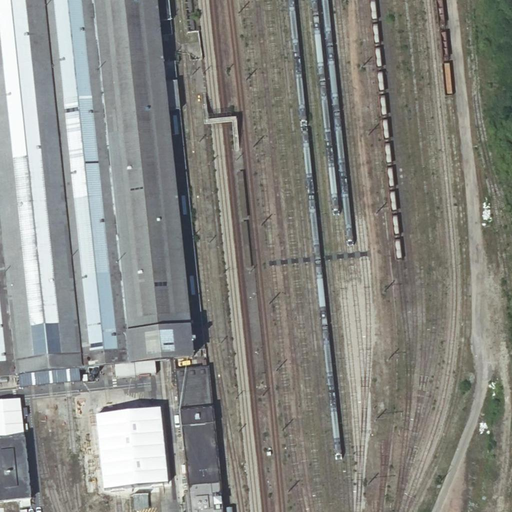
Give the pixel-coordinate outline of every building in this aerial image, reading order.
[(0,0),(0,378),(15,378),(16,391),(79,384),(78,371),(112,367),(113,380),(153,376),(152,363),(188,359),(187,352),(159,64),(156,36),(152,0),(0,0)] [(165,0),(152,0),(156,36),(169,35),(165,0)] [(172,63),(159,64),(187,352),(201,351),(172,63)] [(204,371),(173,373),(188,511),(219,511),(218,499),(204,371)] [(90,395),(99,491),(109,490),(101,394),(90,395)] [(0,434),(23,434),(23,415),(27,415),(27,405),(9,406),(9,402),(0,402),(0,434)] [(0,502),(32,500),(25,436),(0,439),(0,502)] [(95,452),(83,452),(84,493),(96,493),(95,452)] [(148,508),(147,493),(133,494),(134,509),(148,508)]
